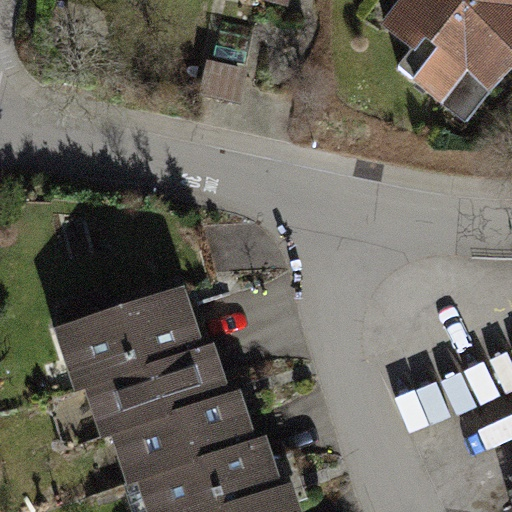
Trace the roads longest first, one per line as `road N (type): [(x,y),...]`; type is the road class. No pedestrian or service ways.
road 1 (residential): [(346,212),(0,131)]
road 2 (residential): [(346,212),(337,359),(391,511)]
road 3 (residential): [(511,229),(346,212)]
